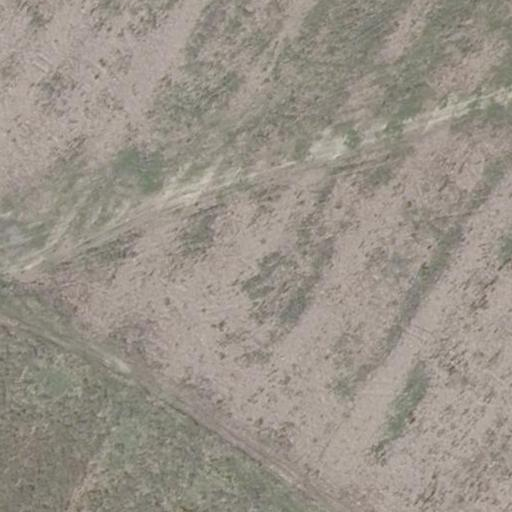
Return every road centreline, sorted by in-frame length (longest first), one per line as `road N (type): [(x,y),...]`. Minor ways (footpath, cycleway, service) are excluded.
road 1 (track): [(296,511),(106,367)]
road 2 (track): [(0,287),(106,367)]
